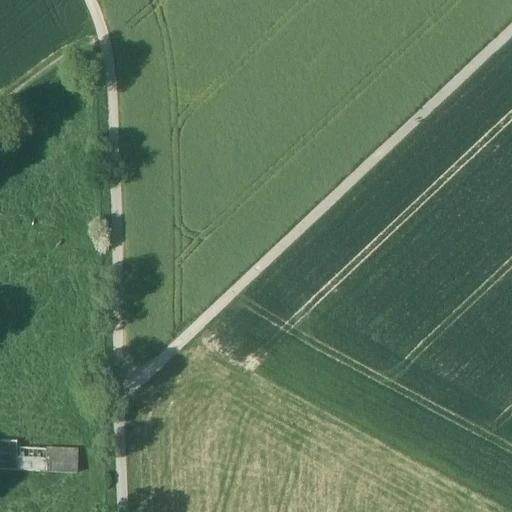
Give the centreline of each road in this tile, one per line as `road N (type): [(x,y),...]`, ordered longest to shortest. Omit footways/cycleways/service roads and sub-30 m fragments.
road 1 (track): [(124,394),(511,32)]
road 2 (track): [(124,394),(121,70),(93,0)]
road 3 (track): [(0,125),(81,65),(116,50)]
